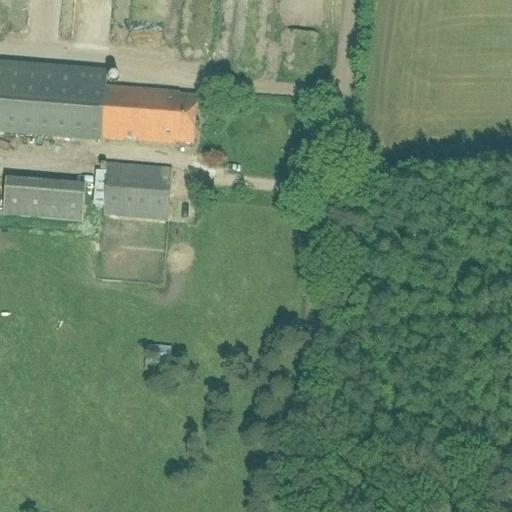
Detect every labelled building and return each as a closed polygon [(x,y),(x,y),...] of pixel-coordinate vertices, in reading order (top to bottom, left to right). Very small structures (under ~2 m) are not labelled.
[(293,0),(293,43),(306,44),(307,0),(293,0)] [(206,60),(207,41),(188,40),(188,59),(206,60)] [(196,96),(122,91),(107,90),(108,76),(0,68),(0,134),(193,144),(196,96)] [(108,166),(107,174),(96,173),(93,208),(105,209),(104,217),(167,221),(170,170),(108,166)] [(31,204),(30,186),(6,188),(8,215),(56,212),(55,193),(45,194),(46,203),(31,204)] [(169,366),(171,349),(148,348),(146,365),(169,366)]
